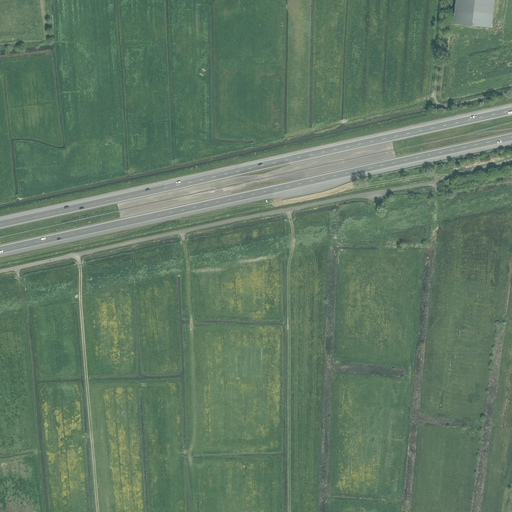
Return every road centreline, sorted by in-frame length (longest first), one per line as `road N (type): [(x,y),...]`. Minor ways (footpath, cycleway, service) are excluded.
road 1 (motorway): [(511,110),(0,224)]
road 2 (motorway): [(0,250),(511,137)]
road 3 (unclassified): [(0,271),(432,179)]
